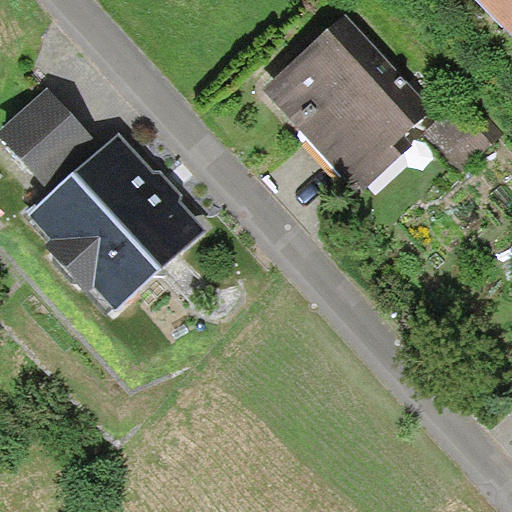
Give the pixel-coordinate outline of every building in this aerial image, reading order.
[(511,0),(475,0),(511,37),(511,0)] [(433,113),(347,19),(264,95),(359,198),(411,151),(402,141),(433,113)] [(0,134),(0,140),(44,188),(96,141),(49,90),(0,134)] [(456,106),(422,137),(456,175),(491,144),(456,106)] [(119,137),(28,220),(117,316),(208,232),(119,137)]
